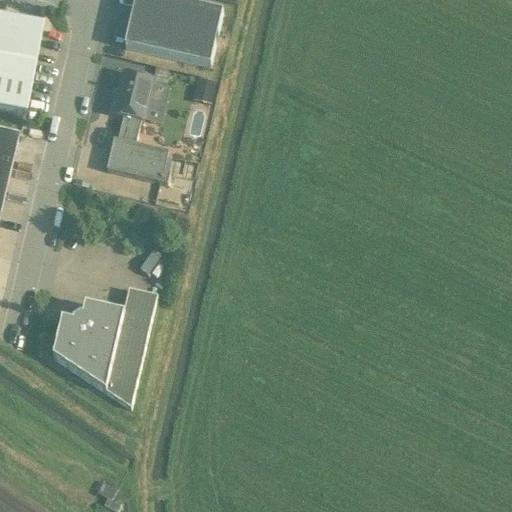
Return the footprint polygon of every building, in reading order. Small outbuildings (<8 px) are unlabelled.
[(139,0),(128,50),(213,70),(226,17),(156,0),(139,0)] [(0,113),(26,118),(43,29),(0,21),(0,113)] [(115,118),(125,121),(123,127),(141,131),(142,125),(144,125),(154,84),(125,77),(115,118)] [(199,82),(196,96),(214,100),(217,86),(199,82)] [(170,156),(137,148),(141,131),(123,127),(119,144),(115,143),(108,174),(169,188),(171,178),(165,177),(170,156)] [(0,221),(19,142),(0,137),(0,221)] [(131,294),(125,317),(87,309),(85,319),(82,319),(75,323),(74,326),(64,323),(55,362),(133,414),(159,301),(131,294)]
